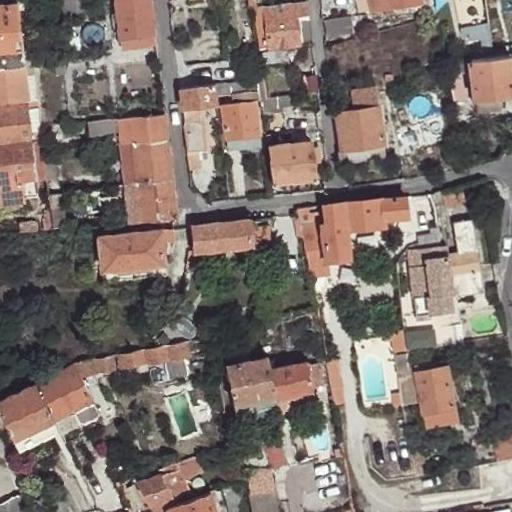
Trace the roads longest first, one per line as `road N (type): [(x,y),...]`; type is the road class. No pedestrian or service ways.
road 1 (residential): [(158,0),(183,213),(338,193)]
road 2 (unknown): [(336,291),(362,457),(378,490),(411,509),(511,501)]
road 3 (residential): [(338,193),(314,0)]
road 4 (residential): [(338,193),(400,189),(511,163)]
